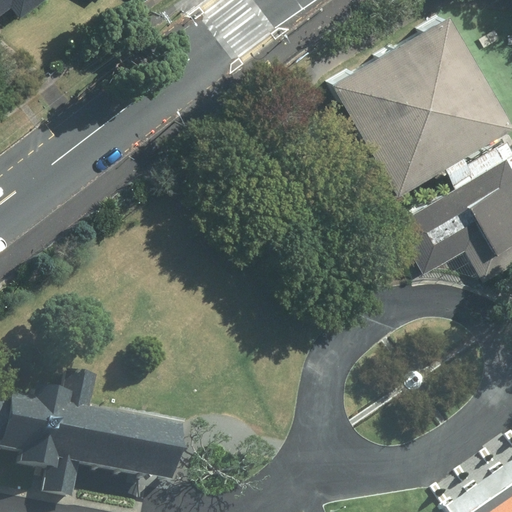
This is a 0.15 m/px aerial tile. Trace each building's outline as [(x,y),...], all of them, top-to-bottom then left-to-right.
[(0,0),(0,10),(6,6),(14,16),(36,0),(0,0)] [(437,11),(320,81),(388,193),(504,123),(437,11)] [(511,180),(496,154),(387,219),(419,272),(459,248),(477,279),(511,258),(511,180)] [(24,399),(1,395),(0,400),(0,399),(0,450),(12,453),(10,466),(41,471),(37,491),(69,496),(74,466),(163,481),(172,426),(83,411),(89,376),(59,371),(56,392),(26,387),(24,399)] [(511,511),(511,449),(437,503),(442,511),(511,511)]
